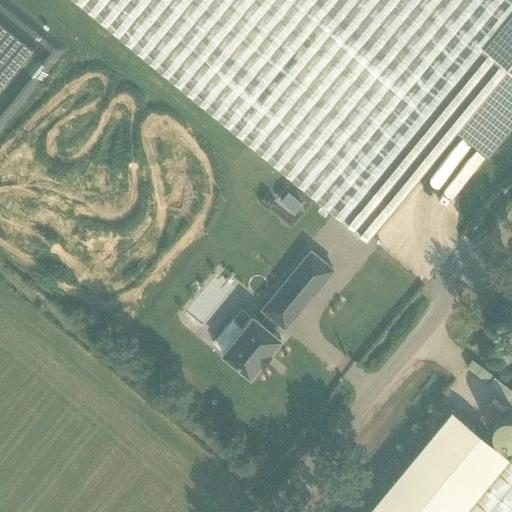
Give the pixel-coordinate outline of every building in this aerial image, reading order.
[(511,0),(77,0),(118,33),(366,237),(456,129),(507,66),(482,46),(511,8),(511,0)] [(507,66),(456,129),(488,156),(511,127),(511,8),(482,46),(507,66)] [(303,201),(289,190),(282,199),(296,210),(303,201)] [(284,328),(333,269),(311,250),(262,309),(268,314),(268,313),(280,322),(279,323),(284,328)] [(269,351),(280,338),(272,331),(279,323),(280,322),(268,313),(268,314),(261,322),(253,315),(242,328),(241,328),(232,339),(233,339),(222,352),(250,375),(260,362),(261,363),(270,352),(269,351)] [(511,511),(511,452),(509,456),(452,409),(366,511),(511,511)]
